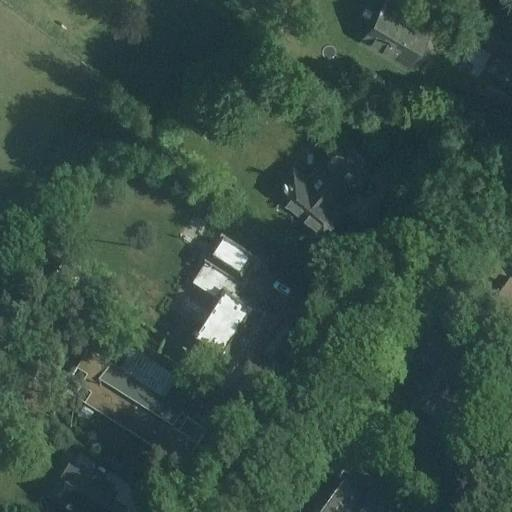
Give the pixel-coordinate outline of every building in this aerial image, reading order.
[(429,23),(388,0),(386,0),(364,40),(406,64),(429,23)] [(478,76),(511,95),(511,62),(492,51),(478,76)] [(293,171),(274,193),(290,206),(293,203),(310,217),(308,220),(323,233),(342,211),(327,199),(339,185),(349,194),(375,162),(343,136),(317,168),(319,169),(307,183),(293,171)] [(227,384),(227,383),(264,326),(265,325),(263,324),(233,304),(241,292),(242,293),(243,291),(258,269),(259,268),(258,267),(257,267),(224,246),(222,245),(221,246),(222,247),(208,267),(207,268),(208,269),(195,290),(219,305),(186,356),(185,357),(187,358),(225,384),(226,385),(227,384)] [(64,272),(57,281),(90,302),(95,293),(64,272)] [(502,329),(511,336),(511,290),(500,281),(477,312),(501,330),(502,329)] [(427,358),(412,383),(424,390),(412,412),(438,426),(465,379),(427,358)] [(82,393),(114,413),(110,420),(179,463),(191,445),(173,434),(181,421),(187,425),(202,401),(137,360),(126,377),(101,363),(82,393)] [(488,423),(506,437),(511,428),(511,393),(511,392),(488,423)] [(104,498),(110,488),(73,465),(58,488),(72,497),(62,511),(122,511),(107,502),(108,500),(104,498)] [(372,511),(391,511),(398,503),(349,468),(318,511),(362,511),(366,507),(372,511)]
